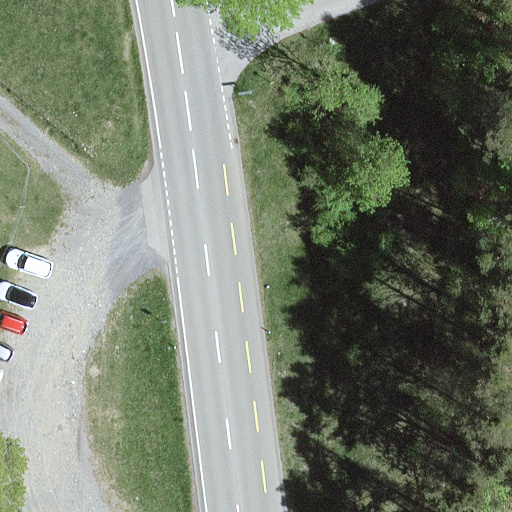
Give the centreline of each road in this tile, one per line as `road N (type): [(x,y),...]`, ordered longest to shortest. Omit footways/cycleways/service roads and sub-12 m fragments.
road 1 (secondary): [(237,511),(169,0)]
road 2 (track): [(116,234),(39,336),(35,453),(52,511)]
road 3 (track): [(203,224),(116,234),(76,182),(0,114)]
road 4 (track): [(180,52),(335,0)]
